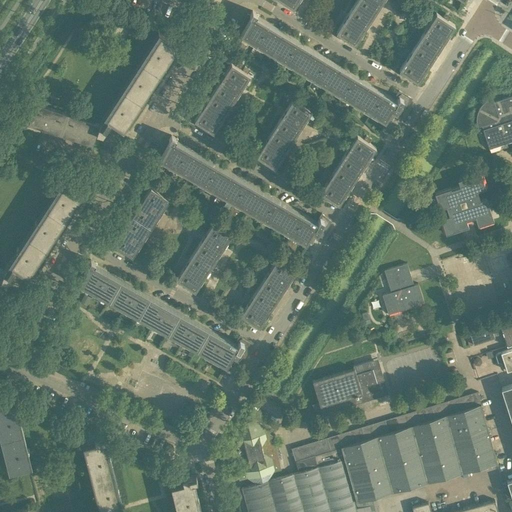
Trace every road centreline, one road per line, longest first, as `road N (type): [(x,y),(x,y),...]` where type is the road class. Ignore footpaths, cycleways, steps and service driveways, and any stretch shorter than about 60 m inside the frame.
road 1 (unclassified): [(236,394),(294,432),(318,431),(464,386),(469,375),(458,336)]
road 2 (residential): [(265,345),(76,241)]
road 3 (residential): [(344,223),(162,112)]
road 4 (residential): [(202,447),(15,367)]
road 5 (residential): [(425,99),(259,0)]
road 6 (residential): [(344,223),(425,99)]
road 7 (residential): [(265,345),(344,223)]
